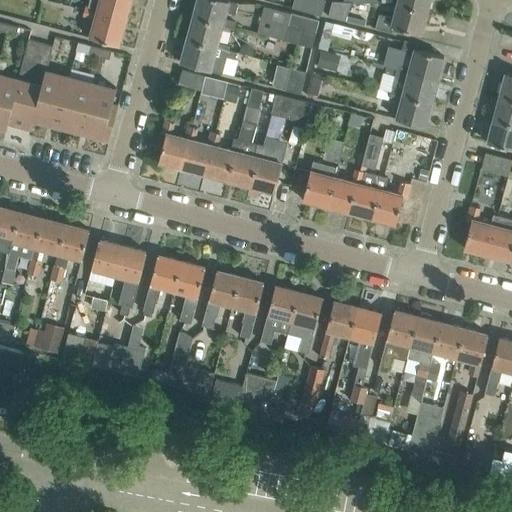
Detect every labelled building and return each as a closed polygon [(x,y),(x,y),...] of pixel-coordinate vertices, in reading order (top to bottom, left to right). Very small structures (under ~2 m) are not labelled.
[(126,22),(131,0),(89,0),(88,6),(95,8),(94,12),(126,22)] [(236,14),(238,3),(228,0),(197,0),(194,16),(224,24),(225,19),(224,19),(226,11),(236,14)] [(324,0),(293,0),(292,7),(321,14),(324,0)] [(345,20),(352,2),(343,2),(334,0),(331,0),(328,16),(345,20)] [(427,11),(430,0),(397,0),(397,2),(427,11)] [(421,34),(427,11),(397,2),(393,17),(379,13),(379,17),(376,27),(393,32),(394,27),(402,29),(421,34)] [(120,45),(126,22),(94,12),(95,8),(88,6),(86,5),(84,14),(96,17),(90,37),(120,45)] [(300,44),(311,47),(318,20),(291,13),(288,26),(304,30),(300,44)] [(218,42),(222,28),(234,31),(236,22),(225,19),(224,24),(194,16),(187,39),(218,46),(219,42),(218,42)] [(0,21),(0,30),(7,32),(9,24),(0,21)] [(17,35),(19,26),(9,24),(7,32),(17,35)] [(115,117),(119,104),(113,102),(115,93),(46,75),(53,45),(29,39),(19,78),(0,73),(0,126),(7,129),(8,123),(32,129),(34,120),(110,140),(115,117)] [(227,56),(236,59),(238,51),(229,49),(230,45),(219,42),(218,46),(187,39),(181,62),(210,70),(223,73),(227,56)] [(438,79),(444,56),(417,49),(418,44),(404,41),(402,50),(414,53),(410,67),(409,71),(438,79)] [(91,45),(89,53),(100,56),(102,48),(91,45)] [(110,59),(112,51),(102,48),(100,56),(110,59)] [(322,51),(318,66),(338,71),(342,55),(322,51)] [(432,102),(438,79),(409,71),(410,67),(398,64),(397,68),(386,65),(384,73),(394,76),(392,87),(404,90),(403,95),(432,102)] [(300,94),(305,72),(289,67),(284,89),(300,94)] [(201,89),(205,76),(182,70),(178,83),(201,89)] [(511,73),(506,72),(500,96),(511,99),(511,73)] [(314,73),(309,93),(318,95),(323,75),(314,73)] [(201,89),(200,94),(224,100),(229,82),(205,76),(201,89)] [(229,85),(225,101),(237,104),(241,89),(229,85)] [(259,109),(264,90),(252,87),(247,106),(259,109)] [(426,126),(432,102),(403,95),(404,90),(392,87),(389,96),(402,99),(397,118),(426,126)] [(307,123),(312,103),(276,94),(271,114),(307,123)] [(511,99),(500,96),(494,119),(511,123),(511,99)] [(314,104),(309,123),(321,126),(326,106),(314,104)] [(352,113),(349,125),(361,128),(364,116),(352,113)] [(182,168),(190,137),(186,135),(185,137),(171,133),(175,121),(165,119),(162,133),(166,135),(159,162),(182,168)] [(255,153),(257,143),(252,142),(257,123),(243,119),(238,138),(234,137),(232,148),(236,149),(228,180),(250,186),(251,186),(259,155),(255,153)] [(511,148),(511,123),(494,119),(488,142),(511,148)] [(205,174),(213,143),(209,142),(208,143),(194,139),(198,127),(188,125),(186,135),(190,137),(182,168),(205,174)] [(228,180),(236,149),(232,148),(231,149),(217,145),(221,133),(211,131),(209,142),(213,143),(205,174),(228,180)] [(369,133),(361,170),(365,171),(366,166),(375,168),(383,136),(369,133)] [(275,192),(282,163),(286,150),(273,146),(276,138),(266,135),(263,144),(257,143),(255,153),(259,155),(251,186),(250,186),(248,192),(259,195),(260,188),(275,192)] [(337,160),(341,139),(327,137),(323,158),(337,160)] [(510,168),(511,159),(486,152),(482,169),(508,175),(510,168)] [(327,206),(335,174),(339,176),(341,168),(313,160),(311,170),(303,199),(327,206)] [(350,212),(358,180),(362,182),(365,171),(361,170),(356,169),(353,181),(339,177),(339,176),(335,174),(327,206),(350,212)] [(372,218),(381,186),(385,188),(388,177),(365,171),(362,182),(358,180),(350,212),(372,218)] [(396,224),(403,196),(407,197),(411,183),(402,181),(399,193),(385,189),(385,188),(381,186),(372,218),(396,224)] [(12,242),(20,211),(0,205),(0,251),(9,253),(12,242)] [(487,254),(495,223),(491,221),(491,223),(477,219),(480,208),(471,205),(467,219),(471,220),(464,248),(487,254)] [(34,247),(42,217),(20,211),(12,242),(34,247)] [(511,217),(493,213),(491,221),(495,223),(487,254),(509,259),(511,247),(511,217)] [(58,253),(66,223),(42,217),(34,247),(58,253)] [(82,260),(85,249),(90,229),(66,223),(58,253),(51,280),(60,282),(64,268),(65,269),(68,256),(82,260)] [(115,275),(123,245),(99,238),(92,269),(115,275)] [(139,281),(142,270),(147,251),(123,245),(115,275),(125,278),(118,303),(121,304),(119,313),(128,315),(130,306),(132,307),(139,281)] [(173,290),(181,260),(158,254),(150,284),(143,314),(151,316),(156,299),(158,299),(161,287),(173,290)] [(38,277),(42,262),(31,259),(27,274),(38,277)] [(198,297),(201,286),(206,266),(181,260),(173,290),(186,294),(179,320),(190,323),(198,297)] [(232,306),(240,275),(217,269),(212,289),(209,300),(202,325),(212,328),(215,316),(217,316),(220,303),(232,306)] [(250,338),(259,301),(264,282),(240,275),(232,306),(245,309),(242,321),(244,321),(240,335),(250,338)] [(291,321),(299,291),(276,285),(270,304),(267,315),(261,341),(271,344),(275,331),(278,331),(281,319),(291,321)] [(308,353),(318,316),(323,297),(299,291),(291,321),(291,322),(288,333),(302,336),(298,350),(308,353)] [(94,296),(91,307),(105,311),(108,300),(95,297),(94,296)] [(349,337),(357,306),(334,300),(319,357),(328,359),(335,333),(349,337)] [(367,369),(377,332),(382,312),(357,306),(349,337),(359,340),(352,365),(367,369)] [(409,346),(417,315),(394,309),(389,328),(379,367),(389,369),(392,355),(396,359),(402,360),(406,359),(409,346)] [(426,379),(429,365),(433,352),(441,321),(431,318),(432,315),(421,312),(420,316),(417,315),(409,346),(406,359),(418,362),(415,376),(411,394),(420,403),(426,379)] [(0,320),(0,340),(11,343),(15,325),(0,320)] [(456,358),(464,327),(441,321),(433,352),(456,358)] [(39,330),(34,350),(58,356),(65,329),(47,324),(46,332),(39,330)] [(480,365),(488,333),(464,327),(456,358),(480,365)] [(30,328),(25,347),(34,350),(39,330),(30,328)] [(92,365),(98,340),(69,331),(68,336),(62,357),(92,365)] [(193,338),(179,331),(170,366),(165,384),(179,387),(185,365),(193,338)] [(511,372),(511,339),(499,336),(494,356),(491,367),(485,393),(493,395),(497,381),(499,381),(502,370),(511,372)] [(120,372),(127,347),(114,343),(113,347),(98,343),(99,340),(98,340),(92,365),(120,372)] [(145,348),(138,346),(128,343),(128,347),(127,347),(120,372),(138,377),(140,367),(145,348)] [(0,414),(10,416),(11,413),(16,392),(24,352),(0,344),(0,414)] [(214,373),(185,365),(179,387),(208,395),(214,373)] [(435,381),(439,368),(429,365),(426,379),(435,381)] [(315,404),(324,370),(311,366),(302,400),(298,414),(309,417),(313,403),(315,404)] [(140,367),(138,377),(151,380),(154,370),(140,367)] [(268,411),(275,381),(246,373),(243,386),(238,403),(268,411)] [(473,398),(475,374),(464,373),(462,397),(473,398)] [(357,375),(350,400),(364,404),(366,394),(368,388),(362,386),(365,377),(357,375)] [(238,403),(243,386),(216,379),(212,396),(238,403)] [(298,414),(302,400),(290,397),(288,403),(271,398),(276,381),(275,381),(268,411),(296,418),(297,414),(298,414)] [(16,392),(11,413),(21,415),(25,394),(16,392)] [(360,420),(356,435),(384,443),(388,429),(390,419),(374,415),(379,398),(366,394),(364,404),(360,420)] [(334,396),(330,412),(343,415),(344,409),(340,408),(343,398),(334,396)] [(360,420),(346,416),(343,415),(330,412),(326,427),(342,431),(356,435),(360,420)] [(465,423),(452,419),(445,445),(459,449),(465,423)] [(388,429),(384,443),(407,449),(411,436),(388,429)] [(511,448),(495,444),(489,469),(511,475),(511,448)]
